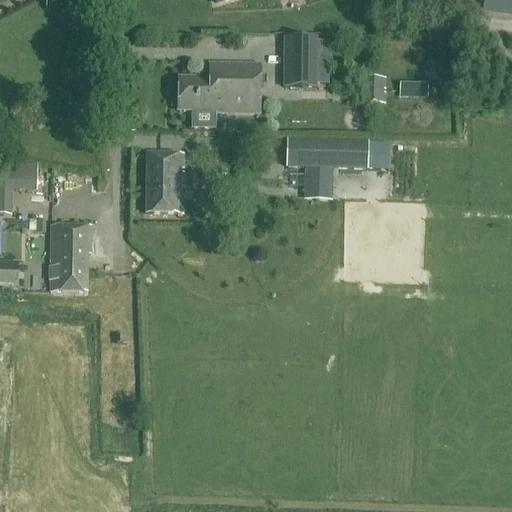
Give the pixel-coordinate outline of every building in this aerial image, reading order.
[(511,0),(484,0),(483,15),(511,18),(511,0)] [(285,40),(285,90),(320,91),(320,40),(285,40)] [(260,68),(208,68),(208,81),(179,81),(179,114),(206,114),(206,117),(260,117),(260,68)] [(389,106),(389,79),(371,79),(371,106),(389,106)] [(285,143),(284,172),(366,175),(367,146),(285,143)] [(183,215),(182,156),(145,156),(146,216),(183,215)] [(93,230),(50,230),(50,293),(86,293),(86,255),(93,255),(93,230)] [(0,264),(0,287),(17,288),(18,265),(0,264)] [(111,317),(111,335),(125,335),(125,317),(111,317)] [(109,336),(109,364),(141,364),(142,347),(124,347),(124,336),(109,336)]
